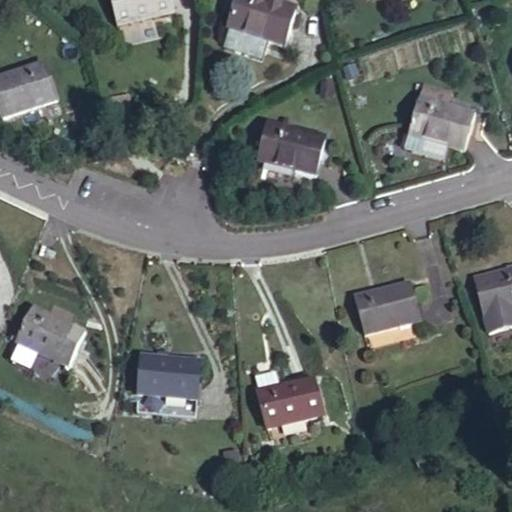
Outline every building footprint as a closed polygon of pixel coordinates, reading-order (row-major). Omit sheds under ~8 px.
[(183,21),(177,0),(112,0),(123,36),(183,21)] [(289,60),(306,19),(255,0),(247,0),(232,35),(266,50),(289,60)] [(266,50),(232,35),(225,55),(258,69),(266,50)] [(0,90),(0,111),(9,131),(62,109),(46,72),(0,90)] [(429,106),(456,117),(460,105),(434,94),(429,106)] [(465,170),(482,128),(456,117),(429,106),(411,148),(405,160),(442,176),(448,163),(465,170)] [(320,197),(337,159),(280,131),(262,170),(320,197)] [(511,290),(482,300),(499,354),(511,350),(511,290)] [(368,360),(424,346),(414,303),(357,317),(368,360)] [(6,363),(65,388),(80,347),(23,325),(6,363)] [(135,433),(192,439),(199,377),(142,372),(135,433)] [(243,402),(247,417),(267,412),(263,397),(243,402)] [(254,454),(315,439),(305,401),(267,412),(247,417),(245,418),(254,454)]
